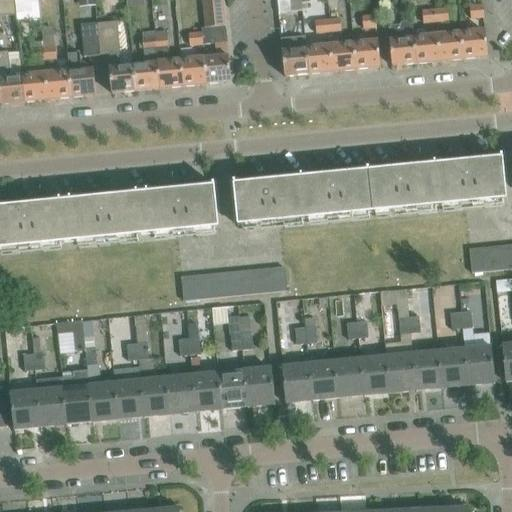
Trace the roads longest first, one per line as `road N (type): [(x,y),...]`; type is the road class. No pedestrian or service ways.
road 1 (residential): [(0,170),(511,121)]
road 2 (residential): [(218,457),(505,430)]
road 3 (residential): [(265,107),(0,133)]
road 4 (residential): [(511,82),(265,107)]
road 5 (residential): [(0,477),(218,457)]
